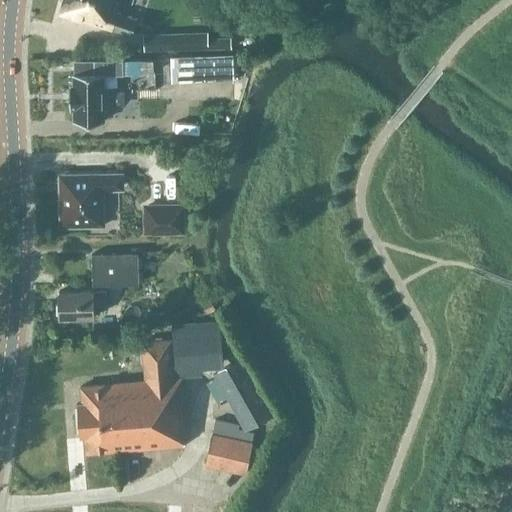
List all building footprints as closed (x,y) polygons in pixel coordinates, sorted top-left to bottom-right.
[(63,0),(60,14),(133,35),(137,19),(117,13),(120,0),(63,0)] [(148,51),(211,49),(211,45),(208,45),(208,33),(148,35),(148,51)] [(233,55),(217,55),(218,80),(234,79),(233,67),(237,67),(237,54),(233,55)] [(187,57),(171,57),(171,82),(188,81),(187,57)] [(74,87),(70,87),(70,109),(74,109),(75,122),(103,121),(103,106),(108,106),(108,89),(103,89),(103,75),(123,75),(123,60),(95,60),(95,74),(74,74),(74,87)] [(128,63),(128,73),(138,73),(138,63),(128,63)] [(86,224),(86,226),(104,226),(104,211),(102,211),(101,188),(101,177),(101,176),(61,177),(62,225),(86,224)] [(108,176),(108,177),(108,188),(121,188),(121,176),(108,176)] [(177,206),(146,207),(147,231),(178,230),(177,206)] [(139,284),(138,253),(92,255),(93,285),(139,284)] [(59,292),(60,318),(94,317),(94,305),(107,305),(107,291),(93,291),(59,292)] [(221,319),(173,323),(177,369),(225,364),(221,319)] [(85,435),(87,453),(183,444),(182,426),(185,425),(181,378),(174,378),(171,339),(142,342),(146,381),(81,387),(83,404),(79,405),(80,418),(77,418),(78,432),(81,432),(82,435),(85,435)] [(242,358),(224,367),(213,373),(245,430),(273,415),(273,414),(242,358)] [(235,425),(200,427),(203,462),(239,460),(235,425)]
